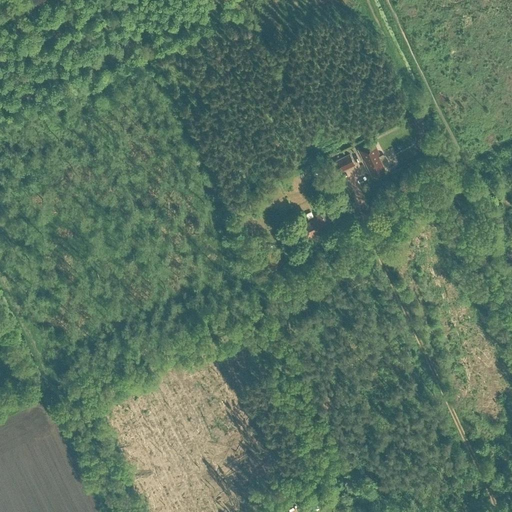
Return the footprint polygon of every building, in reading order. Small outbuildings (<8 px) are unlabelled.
[(426,123),(421,114),(412,118),(416,128),(426,123)] [(384,169),(383,167),(387,165),(388,162),(385,154),(382,153),(380,154),(373,140),(357,148),(363,160),(364,159),(372,175),(384,169)] [(334,161),(339,171),(354,164),(349,154),(334,161)] [(321,229),(333,222),(326,209),(315,215),(316,217),(301,225),(308,238),(322,230),(321,229)] [(279,266),(271,251),(259,257),(267,272),(279,266)]
